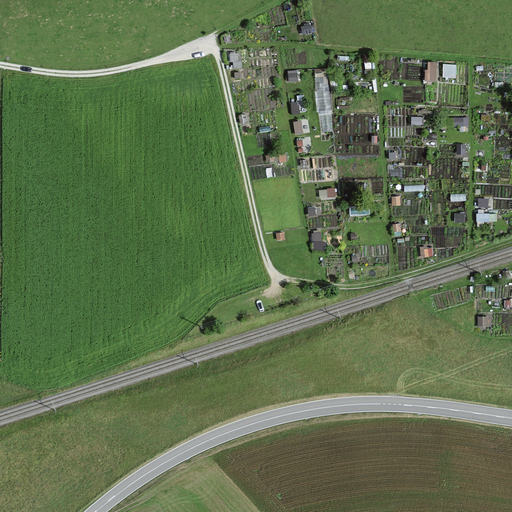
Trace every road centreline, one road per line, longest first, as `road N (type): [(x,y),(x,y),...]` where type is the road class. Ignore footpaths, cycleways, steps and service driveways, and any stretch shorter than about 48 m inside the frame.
road 1 (track): [(0,64),(95,68),(213,46),(265,258),(275,275),(298,284),(355,285),(511,241)]
road 2 (secondary): [(95,511),(186,451),(278,416),(388,404),(511,418)]
